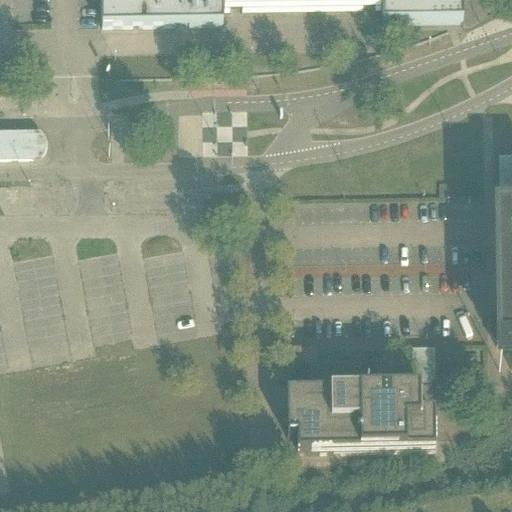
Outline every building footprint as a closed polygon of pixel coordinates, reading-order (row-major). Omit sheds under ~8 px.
[(100,0),(101,32),(223,30),(223,16),(224,16),(224,10),(380,8),(380,14),(381,14),(381,28),(463,27),(462,0),(100,0)] [(47,134),(0,134),(0,165),(48,165),(47,134)] [(511,158),(501,159),(502,191),(511,190),(511,158)] [(511,217),(500,217),(500,218),(494,218),(496,318),(495,318),(495,321),(493,322),(492,324),(491,326),(491,328),(492,330),(493,332),(495,333),(496,350),(511,350),(511,373),(511,217)] [(413,281),(422,281),(422,290),(435,290),(435,279),(451,279),(451,266),(414,265),(413,281)] [(289,351),(289,366),(315,366),(314,351),(289,351)] [(437,351),(415,352),(416,385),(438,384),(437,351)] [(419,396),(358,397),(286,398),(287,442),(297,442),(297,458),(434,456),(434,417),(419,417),(419,396)]
